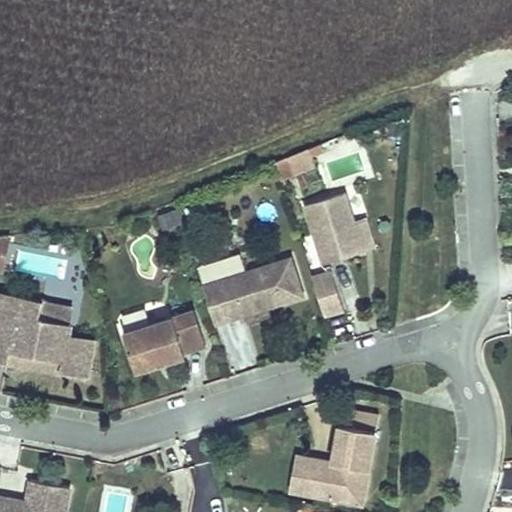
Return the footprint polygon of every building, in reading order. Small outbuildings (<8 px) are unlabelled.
[(324,160),(330,182),(366,173),(361,151),(324,160)] [(306,207),(325,266),(365,254),(355,224),(346,194),(306,207)] [(355,224),(365,254),(377,250),(367,220),(355,224)] [(292,260),(216,284),(229,322),(263,311),(262,306),(268,305),(270,309),(304,298),(292,260)] [(333,274),(314,280),(326,318),(345,312),(333,274)] [(216,284),(204,288),(216,327),(229,322),(216,284)] [(0,296),(0,360),(9,362),(11,351),(64,360),(62,371),(89,377),(89,376),(95,343),(69,338),(71,328),(40,322),(44,304),(0,296)] [(124,332),(137,374),(159,367),(159,364),(164,362),(165,365),(187,358),(186,355),(207,348),(195,309),(124,332)] [(0,360),(0,364),(88,381),(89,377),(62,371),(64,360),(11,351),(9,362),(0,360)] [(335,465),(315,461),(308,497),(365,508),(378,440),(342,433),(337,459),(343,460),(342,467),(335,465)] [(315,461),(300,458),(293,494),(308,497),(315,461)] [(22,488),(23,472),(1,470),(0,486),(22,488)] [(0,499),(0,511),(67,511),(73,485),(33,477),(28,504),(27,510),(17,508),(19,503),(0,499)]
